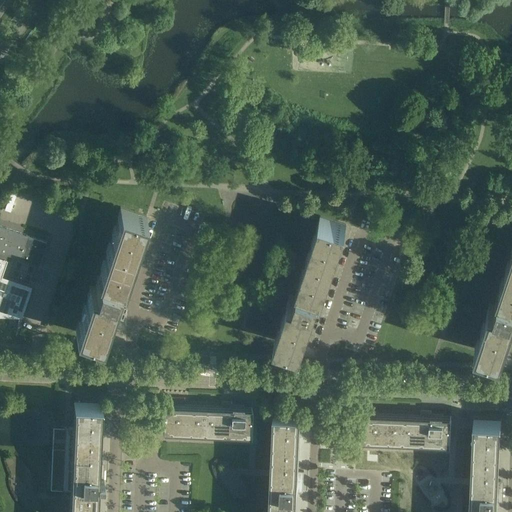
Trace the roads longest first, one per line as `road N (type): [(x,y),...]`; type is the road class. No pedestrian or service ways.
road 1 (tertiary): [(319,380),(117,372)]
road 2 (tertiary): [(511,388),(319,380)]
road 3 (residential): [(316,443),(441,450)]
